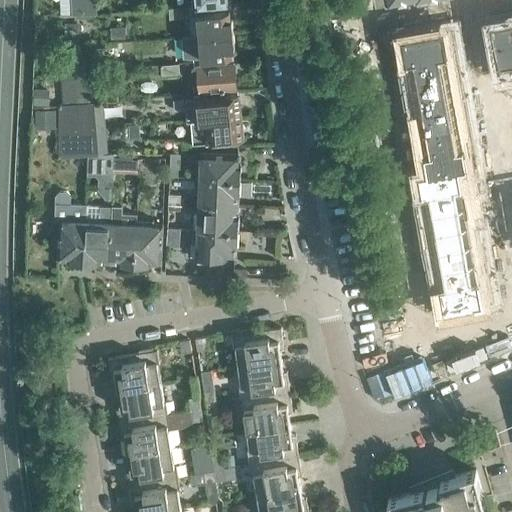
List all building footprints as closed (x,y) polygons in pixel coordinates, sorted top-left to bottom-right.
[(96,0),(63,0),(64,14),(97,13),(96,0)] [(170,19),(190,17),(189,6),(168,8),(170,19)] [(200,34),(234,32),(233,18),(231,18),(230,9),(198,11),(200,34)] [(511,18),(493,22),(502,72),(511,70),(511,18)] [(81,23),(65,23),(65,36),(81,36),(81,23)] [(453,27),(404,36),(408,60),(458,51),(453,27)] [(235,47),(234,32),(200,34),(182,36),(184,57),(195,58),(234,55),(234,47),(235,47)] [(481,40),(473,41),(475,54),(484,53),(481,40)] [(473,41),(465,43),(467,56),(475,54),(473,41)] [(458,51),(408,60),(411,78),(461,70),(458,51)] [(61,73),(89,71),(87,56),(60,58),(61,73)] [(153,75),(180,73),(180,64),(153,65),(153,75)] [(200,90),(237,87),(236,83),(238,81),(238,77),(236,75),(235,64),(194,68),(195,78),(199,77),(200,90)] [(461,70),(411,78),(414,97),(464,88),(461,70)] [(63,105),(93,103),(93,102),(91,102),(89,71),(61,73),(63,105)] [(320,75),(313,75),(314,89),(321,89),(320,75)] [(488,77),(480,79),(482,92),(490,90),(488,77)] [(480,79),(471,80),(474,93),(482,92),(480,79)] [(464,88),(414,97),(418,116),(468,107),(464,88)] [(35,89),(36,106),(49,106),(48,89),(35,89)] [(240,95),(191,99),(173,101),(174,110),(186,110),(187,121),(208,119),(241,116),(240,95)] [(138,100),(122,101),(123,118),(139,117),(138,100)] [(59,105),(59,132),(95,129),(93,103),(63,105),(59,105)] [(36,126),(58,125),(57,107),(36,107),(36,126)] [(468,107),(418,116),(421,135),(471,126),(468,107)] [(495,115),(486,116),(489,129),(497,128),(495,115)] [(241,116),(208,119),(209,130),(193,131),(194,142),(243,138),(241,116)] [(486,116),(478,118),(480,131),(489,129),(486,116)] [(139,124),(127,125),(128,138),(140,137),(139,124)] [(471,126),(421,135),(424,153),(474,144),(471,126)] [(59,132),(59,157),(88,154),(97,153),(95,129),(59,132)] [(184,141),(183,131),(168,132),(166,134),(166,141),(184,141)] [(474,144),(424,153),(428,170),(428,172),(470,164),(470,166),(478,164),(474,144)] [(200,177),(241,179),(242,162),(239,162),(240,153),(202,151),(200,177)] [(97,153),(88,154),(87,171),(103,172),(102,186),(113,186),(113,172),(114,156),(114,152),(97,153)] [(172,153),(171,163),(182,163),(183,153),(172,153)] [(114,156),(113,172),(140,172),(138,154),(114,156)] [(502,154),(493,155),(496,168),(504,167),(502,154)] [(493,155),(485,156),(487,170),(496,168),(493,155)] [(153,158),(152,173),(165,173),(166,173),(166,158),(165,157),(165,158),(153,158)] [(428,170),(420,172),(423,192),(473,183),(470,166),(470,164),(428,172),(428,170)] [(199,203),(238,205),(238,196),(240,196),(241,179),(200,177),(199,203)] [(473,183),(423,192),(427,211),(476,202),(473,183)] [(118,262),(135,263),(137,223),(138,213),(122,213),(122,206),(121,206),(122,189),(112,189),(111,206),(112,206),(110,260),(118,260),(118,262)] [(508,189),(500,191),(502,204),(510,203),(508,189)] [(55,220),(56,220),(60,220),(58,258),(68,258),(67,260),(84,260),(86,220),(86,203),(71,203),(71,195),(67,190),(60,190),(56,194),(55,220)] [(500,191),(491,192),(494,206),(502,204),(500,191)] [(170,193),(169,201),(181,202),(182,194),(170,193)] [(164,210),(165,198),(157,197),(156,209),(164,210)] [(476,202),(427,211),(430,229),(480,221),(476,202)] [(198,229),(239,231),(240,213),(237,213),(238,205),(199,203),(198,213),(196,212),(196,229),(198,229)] [(100,221),(86,220),(84,260),(101,261),(101,259),(110,260),(112,206),(111,206),(101,205),(100,221)] [(480,221),(430,229),(433,248),(483,239),(480,221)] [(153,261),(162,262),(163,224),(137,223),(135,263),(153,263),(153,261)] [(168,227),(168,235),(180,236),(180,228),(168,227)] [(506,228),(498,230),(500,243),(509,241),(506,228)] [(239,231),(198,229),(196,257),(200,257),(205,258),(211,258),(227,259),(227,256),(236,256),(236,247),(238,247),(239,231)] [(483,239),(433,248),(437,267),(486,258),(483,239)] [(486,258),(437,267),(440,286),(490,277),(486,258)] [(490,277),(440,286),(444,309),(494,301),(490,277)] [(30,302),(27,323),(48,327),(51,305),(30,302)] [(250,327),(236,330),(236,333),(232,333),(234,347),(236,347),(238,366),(282,360),(280,349),(284,348),(282,327),(250,331),(250,327)] [(206,336),(196,338),(198,349),(207,347),(206,336)] [(190,339),(180,341),(182,352),(192,351),(190,339)] [(153,346),(139,349),(140,352),(108,357),(112,378),(116,377),(118,389),(161,382),(158,363),(160,363),(158,349),(154,349),(153,346)] [(438,375),(448,371),(443,359),(433,363),(438,375)] [(282,360),(238,366),(241,384),(239,385),(241,398),(290,391),(288,370),(284,371),(282,360)] [(161,382),(118,389),(119,400),(115,400),(119,421),(168,413),(166,400),(164,400),(161,382)] [(204,391),(206,402),(216,401),(214,389),(204,391)] [(290,391),(241,398),(243,411),(244,411),(247,429),(291,423),(289,412),(293,411),(290,391)] [(189,398),(191,409),(201,408),(199,396),(189,398)] [(218,413),(216,401),(206,402),(208,414),(218,413)] [(193,421),(203,419),(201,408),(191,409),(193,421)] [(168,413),(119,421),(122,441),(126,441),(128,452),(171,445),(168,426),(170,426),(168,413)] [(291,423),(247,429),(250,448),(248,448),(249,462),(299,454),(296,434),(292,434),(291,423)] [(171,445),(128,452),(130,463),(126,463),(129,484),(178,476),(176,463),(174,463),(171,445)] [(299,454),(249,462),(252,476),(254,476),(257,494),(301,486),(299,475),(303,475),(299,454)] [(212,457),(214,469),(224,467),(222,456),(212,457)] [(201,459),(203,471),(214,469),(212,457),(201,459)] [(224,467),(214,469),(216,481),(226,479),(224,467)] [(216,481),(214,469),(203,471),(205,482),(216,481)] [(488,511),(476,469),(453,475),(452,470),(420,483),(422,488),(388,498),(392,511),(488,511)] [(178,476),(129,484),(132,505),(136,504),(137,511),(155,511),(181,508),(178,489),(180,489),(178,476)] [(301,486),(257,494),(260,511),(309,511),(307,497),(303,497),(301,486)]
